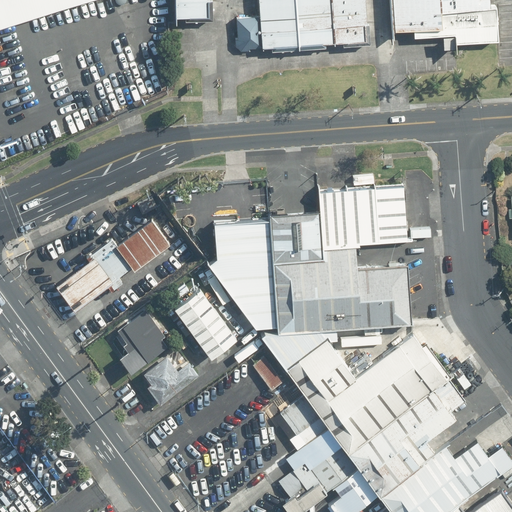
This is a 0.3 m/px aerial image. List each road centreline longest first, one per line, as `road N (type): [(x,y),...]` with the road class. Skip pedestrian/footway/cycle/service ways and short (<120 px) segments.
road 1 (unclassified): [(0,211),(167,143),(454,119)]
road 2 (primary): [(0,291),(160,511)]
road 3 (unclassified): [(454,119),(473,302),(511,357)]
